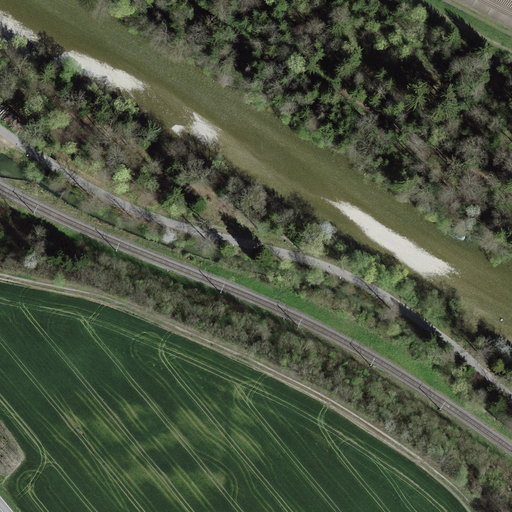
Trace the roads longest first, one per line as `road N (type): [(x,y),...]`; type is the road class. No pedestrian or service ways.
road 1 (residential): [(511,398),(369,286),(307,259),(145,215),(0,128)]
road 2 (track): [(0,275),(119,305),(328,400),(426,467),(473,511)]
